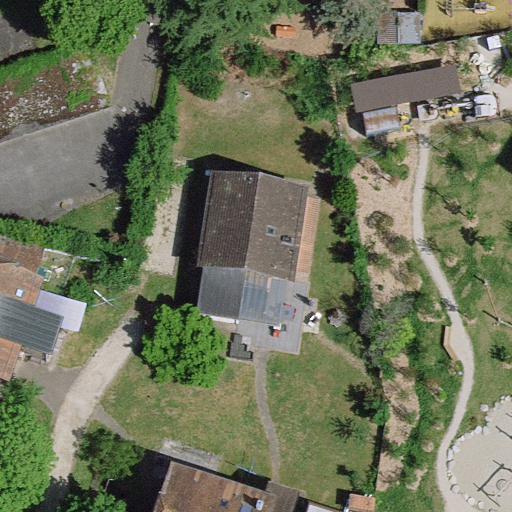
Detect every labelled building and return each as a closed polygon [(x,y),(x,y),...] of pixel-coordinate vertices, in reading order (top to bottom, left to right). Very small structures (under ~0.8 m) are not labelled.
[(387,53),(393,16),(367,12),(361,49),(387,53)] [(0,144),(113,107),(90,50),(40,65),(0,77),(0,144)] [(289,280),(302,198),(219,185),(199,317),(238,323),(248,274),(289,280)] [(0,236),(0,285),(29,295),(44,246),(0,236)] [(0,374),(8,377),(35,297),(29,295),(0,285),(0,374)] [(261,511),(182,485),(172,511),(261,511)]
